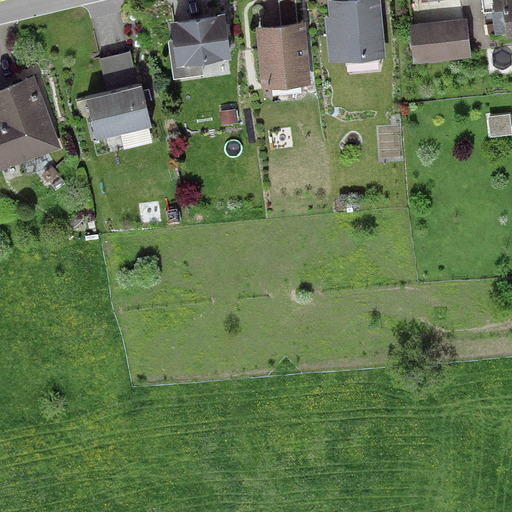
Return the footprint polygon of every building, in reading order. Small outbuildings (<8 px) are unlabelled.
[(380,50),(374,0),(331,0),(329,0),(334,55),(380,50)] [(511,0),(494,0),(494,3),(503,2),(507,30),(511,29),(511,0)] [(223,53),(218,14),(170,21),(175,59),(223,53)] [(462,20),(410,25),(413,56),(465,52),(462,20)] [(305,77),(299,22),(257,27),(262,81),(305,77)] [(0,164),(55,145),(29,76),(0,86),(0,164)] [(142,121),(133,85),(85,97),(94,133),(142,121)]
